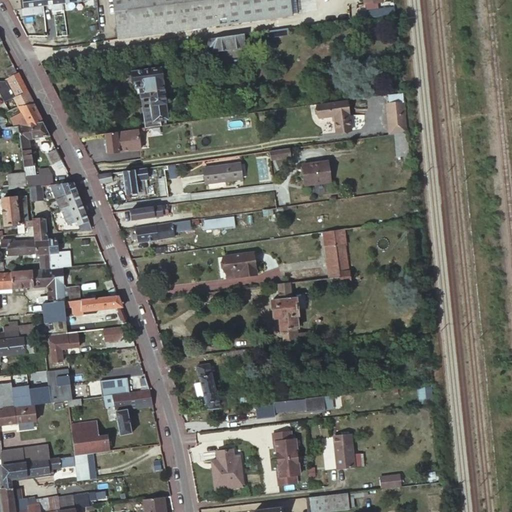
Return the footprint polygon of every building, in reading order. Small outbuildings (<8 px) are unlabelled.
[(8,0),(13,9),(21,8),(20,0),(8,0)] [(44,5),(42,0),(22,0),(24,8),(44,5)] [(113,0),(118,38),(292,15),(290,5),(289,0),(113,0)] [(366,10),(367,17),(390,13),(389,7),(366,10)] [(83,27),(76,33),(85,43),(92,37),(83,27)] [(287,28),(268,30),(269,37),(288,34),(287,28)] [(243,34),(207,39),(209,49),(212,51),(248,47),(247,40),(244,41),(243,34)] [(5,69),(10,77),(17,73),(13,65),(5,69)] [(139,87),(144,128),(161,125),(160,120),(168,119),(161,67),(132,71),(134,84),(135,83),(135,87),(139,87)] [(17,73),(10,77),(5,80),(15,97),(29,96),(17,73)] [(15,97),(18,106),(33,103),(29,96),(15,97)] [(317,104),(317,105),(319,118),(334,116),(336,132),(351,129),(347,101),(347,100),(317,104)] [(389,134),(394,133),(407,132),(404,102),(386,104),(389,134)] [(38,113),(33,103),(18,106),(7,111),(14,126),(18,125),(31,123),(42,122),(38,113)] [(49,136),(42,122),(31,123),(33,138),(35,138),(49,136)] [(18,125),(20,140),(28,139),(33,138),(31,123),(18,125)] [(74,129),(78,137),(94,135),(93,126),(74,129)] [(104,133),(107,153),(120,151),(118,140),(126,139),(126,136),(132,135),(131,129),(104,133)] [(118,140),(120,151),(139,149),(137,129),(131,129),(132,135),(126,136),(126,139),(118,140)] [(407,132),(394,133),(397,157),(403,156),(404,162),(410,162),(407,133),(407,132)] [(32,166),(32,165),(30,149),(28,139),(20,140),(22,160),(23,163),(23,167),(24,167),(32,166)] [(62,160),(56,148),(49,152),(53,160),(57,162),(62,160)] [(269,150),(270,160),(284,158),(284,157),(283,151),(283,149),(269,150)] [(297,166),(301,186),(326,182),(323,162),(297,166)] [(203,167),(205,183),(242,178),(240,163),(203,167)] [(49,185),(48,173),(34,174),(33,165),(32,165),(32,166),(24,167),(24,170),(25,172),(25,175),(25,178),(25,181),(26,187),(30,187),(37,186),(40,186),(49,185)] [(140,168),(122,171),(126,195),(130,194),(130,197),(144,194),(144,193),(142,179),(145,179),(147,179),(145,167),(140,168)] [(12,189),(26,187),(25,181),(25,178),(25,175),(25,172),(7,175),(9,189),(12,189)] [(97,174),(100,183),(111,181),(110,172),(97,174)] [(73,182),(58,184),(52,184),(50,185),(56,199),(62,196),(68,195),(77,192),(74,185),(73,182)] [(60,209),(61,208),(69,205),(81,201),(77,192),(68,195),(62,196),(56,199),(60,209)] [(22,221),(27,220),(25,196),(1,198),(2,211),(3,226),(17,224),(23,224),(22,221)] [(261,201),(262,210),(277,208),(275,199),(261,201)] [(78,224),(81,230),(91,229),(81,204),(81,201),(69,205),(61,208),(67,224),(75,221),(77,225),(78,224)] [(130,209),(130,210),(132,220),(173,214),(171,203),(130,209)] [(233,216),(204,220),(205,229),(234,225),(233,216)] [(32,218),(32,220),(34,240),(47,239),(45,217),(32,218)] [(188,220),(173,222),(174,231),(189,229),(188,220)] [(164,224),(155,225),(156,226),(136,228),(138,242),(166,238),(175,237),(174,231),(173,222),(170,223),(164,224)] [(343,229),(334,230),(336,247),(345,245),(343,229)] [(334,230),(323,232),(330,278),(333,278),(341,277),(336,247),(334,230)] [(35,253),(34,240),(14,242),(9,242),(9,239),(3,240),(3,247),(7,247),(8,256),(32,254),(35,253)] [(49,239),(47,239),(34,240),(35,253),(35,255),(50,253),(49,239)] [(62,266),(69,266),(68,251),(58,251),(57,239),(49,239),(50,253),(50,261),(51,268),(51,269),(62,268),(62,266)] [(341,277),(333,278),(334,283),(350,282),(345,245),(336,247),(341,277)] [(50,253),(35,255),(35,261),(37,261),(38,270),(51,269),(51,268),(50,261),(50,253)] [(254,253),(223,256),(225,273),(245,271),(246,276),(256,275),(254,253)] [(62,268),(51,269),(38,270),(10,272),(12,288),(25,287),(47,285),(48,295),(49,302),(64,301),(63,287),(62,268)] [(245,271),(225,273),(226,279),(246,276),(245,271)] [(4,273),(0,272),(0,289),(12,288),(10,272),(4,273)] [(283,330),(285,345),(310,342),(309,332),(297,333),(297,328),(299,328),(298,316),(299,316),(297,293),(291,294),(289,283),(278,284),(280,299),(271,300),(275,330),(283,330)] [(63,287),(64,301),(69,300),(80,299),(78,286),(63,287)] [(117,296),(113,296),(96,298),(90,298),(80,299),(69,300),(64,301),(49,302),(42,303),(43,312),(43,313),(45,335),(49,334),(77,331),(85,330),(83,314),(95,313),(123,309),(122,307),(120,302),(117,296)] [(32,336),(41,335),(40,323),(16,326),(16,324),(13,324),(13,322),(8,323),(8,326),(9,339),(32,336)] [(0,340),(7,339),(9,339),(8,326),(2,327),(2,333),(0,332),(0,340)] [(122,326),(104,328),(105,341),(118,339),(123,334),(122,326)] [(49,334),(52,361),(62,360),(61,350),(64,350),(64,347),(79,345),(77,331),(49,334)] [(9,339),(7,339),(9,355),(34,352),(32,336),(9,339)] [(7,339),(0,340),(0,362),(0,363),(0,359),(0,355),(9,355),(7,339)] [(181,347),(182,357),(197,355),(196,346),(181,347)] [(274,346),(261,348),(262,355),(274,353),(274,346)] [(240,350),(241,358),(262,355),(261,348),(240,350)] [(233,351),(227,351),(228,360),(241,359),(241,358),(240,350),(233,351)] [(205,398),(208,409),(220,408),(217,397),(209,364),(197,366),(201,383),(205,398)] [(28,389),(30,405),(34,405),(46,403),(51,402),(67,400),(72,399),(70,384),(76,383),(74,368),(68,369),(33,374),(35,389),(28,389)] [(0,408),(3,408),(13,407),(30,405),(28,389),(26,375),(10,377),(11,386),(0,387),(0,408)] [(368,380),(369,388),(392,385),(391,377),(368,380)] [(199,399),(205,398),(201,383),(195,385),(199,399)] [(431,403),(431,386),(418,387),(418,403),(431,403)] [(398,387),(380,389),(381,399),(399,398),(398,387)] [(125,392),(104,395),(105,401),(105,402),(113,400),(114,405),(120,435),(131,433),(127,408),(153,405),(150,389),(125,392)] [(368,391),(369,404),(382,403),(381,399),(380,389),(368,391)] [(86,398),(80,398),(81,404),(105,401),(104,395),(90,397),(86,398)] [(226,395),(217,397),(220,408),(229,407),(226,395)] [(324,397),(256,405),(257,418),(275,416),(275,412),(307,409),(307,411),(325,409),(324,397)] [(51,402),(52,409),(68,407),(68,406),(67,400),(51,402)] [(3,410),(0,410),(0,425),(15,423),(36,421),(34,405),(30,405),(13,407),(3,408),(3,410)] [(74,451),(75,455),(87,454),(92,453),(100,452),(109,451),(109,450),(107,439),(98,440),(97,429),(80,430),(80,423),(71,424),(74,450),(74,451)] [(276,449),(277,459),(298,457),(296,439),(292,439),(291,431),(273,433),(274,441),(275,441),(276,449)] [(334,437),(338,469),(354,467),(350,435),(334,437)] [(0,451),(2,466),(13,464),(19,463),(23,463),(38,461),(36,446),(0,451)] [(220,479),(236,477),(234,457),(233,449),(217,451),(220,479)] [(91,478),(97,477),(92,453),(87,454),(91,478)] [(75,455),(74,456),(75,465),(78,480),(91,478),(87,454),(75,455)] [(23,463),(19,463),(13,464),(15,478),(28,477),(50,473),(50,475),(53,474),(52,468),(75,465),(74,456),(48,459),(38,461),(23,463)] [(278,477),(279,485),(297,483),(296,475),(300,474),(298,457),(277,459),(279,469),(279,477),(278,477)] [(160,469),(159,460),(151,461),(153,470),(160,469)] [(13,464),(2,466),(3,480),(4,488),(11,487),(10,479),(15,478),(13,464)] [(380,478),(381,488),(401,486),(400,475),(380,478)] [(2,503),(13,502),(13,503),(18,502),(21,502),(20,489),(12,490),(11,487),(4,488),(0,488),(2,503)] [(349,507),(355,506),(354,499),(383,496),(383,489),(355,492),(348,493),(349,507)] [(348,493),(308,497),(309,511),(320,511),(350,509),(349,507),(348,493)] [(165,511),(164,497),(143,499),(144,511),(165,511)] [(28,509),(28,505),(27,501),(21,502),(18,502),(19,510),(28,509)] [(60,511),(59,505),(58,501),(39,504),(40,511),(52,511),(57,511),(60,511)] [(13,503),(13,502),(2,503),(3,510),(3,511),(40,511),(39,504),(28,505),(28,509),(19,510),(18,502),(13,503)]
